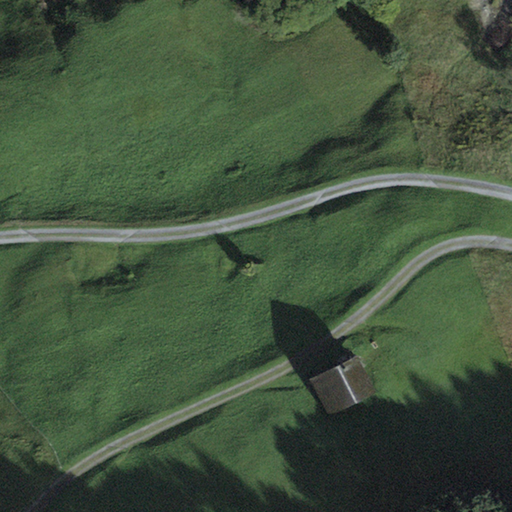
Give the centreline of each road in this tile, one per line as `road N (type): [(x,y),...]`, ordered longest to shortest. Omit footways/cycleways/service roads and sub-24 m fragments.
road 1 (track): [(511,248),(467,242),(431,251),(301,361),(106,453),(32,511)]
road 2 (track): [(0,241),(168,237),(360,183),(401,179),(511,195)]
